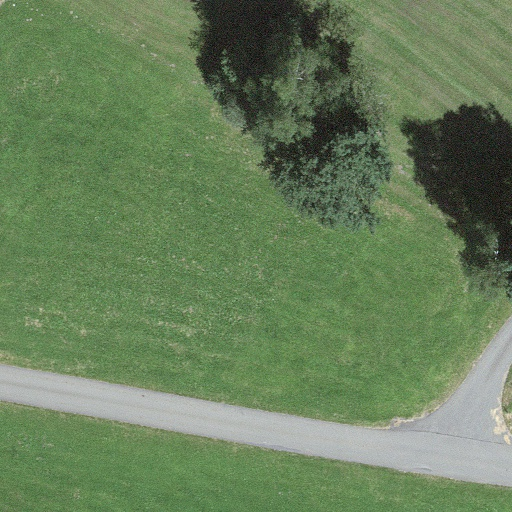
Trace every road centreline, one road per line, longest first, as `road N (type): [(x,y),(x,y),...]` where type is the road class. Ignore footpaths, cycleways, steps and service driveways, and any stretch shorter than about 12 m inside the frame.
road 1 (track): [(0,379),(511,467)]
road 2 (track): [(428,457),(511,344)]
